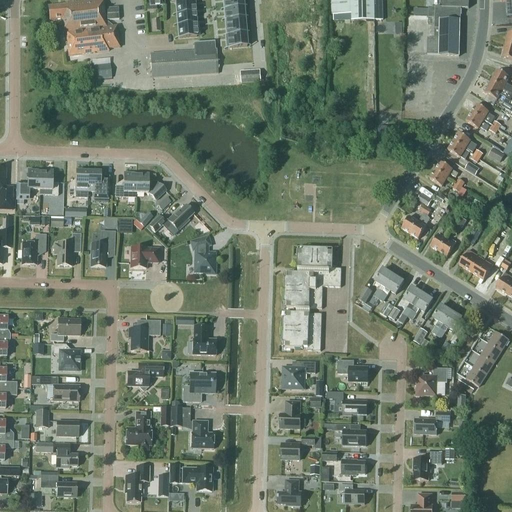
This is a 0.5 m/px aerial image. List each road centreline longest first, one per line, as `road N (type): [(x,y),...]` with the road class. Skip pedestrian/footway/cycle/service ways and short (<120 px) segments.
road 1 (residential): [(12,154),(162,157),(232,227),(267,228)]
road 2 (unclassified): [(377,232),(476,65),(482,0)]
road 3 (residential): [(111,287),(108,511)]
road 4 (residential): [(395,511),(398,361),(380,345)]
road 5 (unclassified): [(511,322),(386,250),(377,232)]
road 6 (residential): [(12,154),(13,0)]
